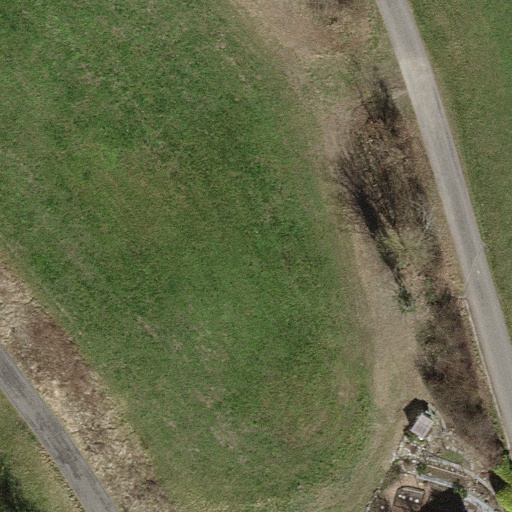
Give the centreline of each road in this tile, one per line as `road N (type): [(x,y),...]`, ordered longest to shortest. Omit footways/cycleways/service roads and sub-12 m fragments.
road 1 (unclassified): [(392,0),(511,396)]
road 2 (unclassified): [(0,365),(102,511)]
